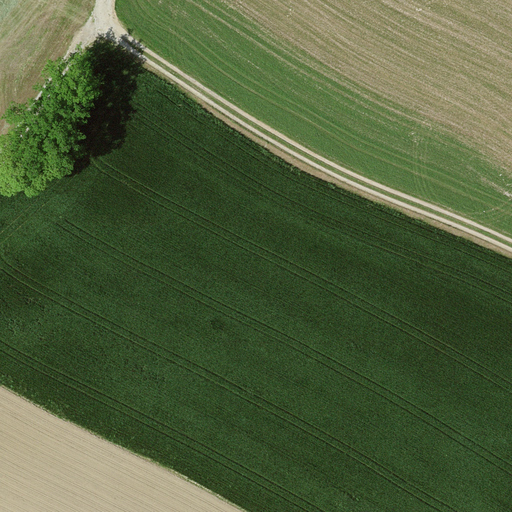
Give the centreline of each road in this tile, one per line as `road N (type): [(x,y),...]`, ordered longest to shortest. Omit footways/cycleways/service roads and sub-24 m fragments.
road 1 (track): [(511,249),(274,141),(118,38),(105,19),(105,0)]
road 2 (track): [(0,165),(44,119),(81,41),(105,19)]
